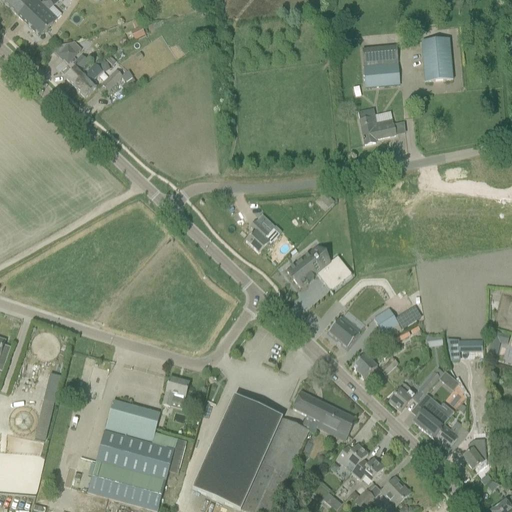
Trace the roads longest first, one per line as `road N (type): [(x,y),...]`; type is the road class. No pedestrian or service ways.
road 1 (unclassified): [(166,207),(197,188),(305,183),(511,150)]
road 2 (tertiary): [(470,511),(431,462),(258,297)]
road 3 (unclassified): [(258,297),(216,357),(197,364),(0,304)]
road 4 (tertiary): [(166,207),(0,49)]
road 5 (track): [(0,273),(143,185)]
road 6 (tertiary): [(258,297),(166,207)]
